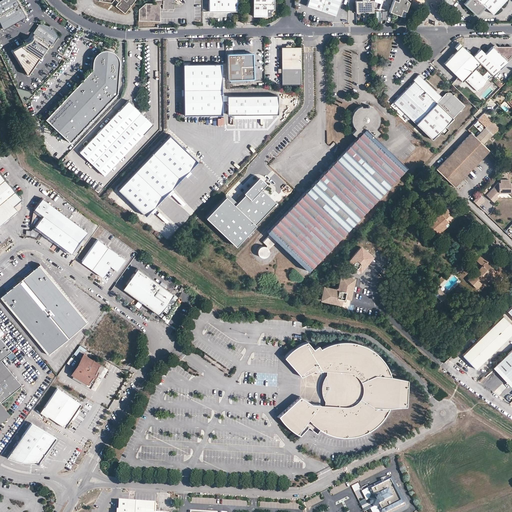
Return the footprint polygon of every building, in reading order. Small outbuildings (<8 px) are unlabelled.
[(0,0),(0,22),(2,27),(24,14),(16,0),(0,0)] [(99,0),(98,1),(111,3),(113,0),(115,0),(118,2),(115,6),(125,14),(135,0),(99,0)] [(139,8),(138,21),(156,20),(156,11),(160,11),(160,3),(163,3),(163,8),(173,8),(173,2),(171,2),(170,0),(154,0),(154,2),(145,2),(139,8)] [(239,0),(210,0),(211,11),(240,11),(239,0)] [(273,0),(252,0),(253,15),(267,15),(270,15),(271,14),(271,12),(271,11),(270,10),(269,10),(272,8),(274,8),(273,0)] [(340,0),(308,0),(306,6),(335,16),(340,0)] [(361,0),(361,1),(356,1),(356,12),(373,12),(373,8),(379,8),(381,0),(383,0),(384,0),(361,0)] [(394,0),(391,11),(405,16),(409,3),(406,0),(394,0)] [(466,0),(463,4),(474,14),(478,14),(485,7),(492,14),(504,0),(466,0)] [(375,19),(386,19),(386,11),(375,11),(375,19)] [(45,25),(39,24),(34,31),(34,33),(35,34),(33,37),(32,36),(30,40),(12,50),(27,75),(49,43),(51,45),(52,44),(58,37),(56,33),(51,28),(47,26),(45,25)] [(473,56),(459,42),(454,48),(456,50),(443,63),(462,81),(464,79),(469,83),(470,82),(472,83),(470,85),(477,91),(493,75),(488,71),(482,77),(474,68),(478,64),(480,63),(473,56)] [(480,48),(473,56),(480,63),(482,64),(488,71),(493,75),(511,56),(511,45),(493,45),(485,53),(480,48)] [(282,47),(282,68),(301,68),(301,46),(290,47),(290,50),(287,50),(285,47),(282,47)] [(118,61),(117,59),(117,58),(116,57),(115,55),(114,53),(112,52),(108,50),(106,49),(103,50),(99,51),(96,52),(95,54),(94,55),(93,56),(92,58),(91,61),(91,69),(44,119),(69,142),(115,92),(118,61)] [(254,53),(228,53),(228,84),(254,83),(254,53)] [(223,113),(222,63),(184,64),(185,114),(223,113)] [(302,84),(301,68),(282,68),(282,84),(302,84)] [(442,95),(418,74),(413,79),(414,80),(391,104),(397,110),(399,108),(416,123),(432,138),(464,103),(452,92),(450,90),(447,90),(446,91),(442,95)] [(496,79),(493,81),(500,87),(502,85),(496,79)] [(278,112),(278,94),(227,94),(228,113),(278,112)] [(154,124),(129,100),(80,151),(105,175),(154,124)] [(357,138),(267,231),(270,234),(277,240),(308,270),(406,168),(375,137),(380,133),(376,129),(378,127),(379,124),(380,122),(380,119),(379,115),(378,112),(376,109),(373,107),(370,105),(367,105),(363,105),(360,106),(358,107),(355,109),(354,111),(352,113),(351,115),(351,118),(351,121),(352,123),(353,126),(354,128),(356,129),(352,133),(357,138)] [(498,128),(484,114),(478,120),(486,127),(493,134),(498,128)] [(493,134),(486,127),(476,137),(483,144),(493,134)] [(470,132),(436,168),(454,185),(489,149),(470,132)] [(170,136),(118,189),(146,216),(198,163),(170,136)] [(21,199),(0,173),(0,221),(1,223),(17,210),(13,206),(21,199)] [(223,193),(203,214),(234,243),(273,201),(260,188),(265,183),(256,175),(242,191),(244,193),(235,202),(226,193),(224,195),(223,193)] [(487,193),(494,200),(499,194),(497,192),(500,189),(509,191),(511,193),(511,184),(510,182),(507,181),(508,178),(502,177),(501,180),(499,180),(487,193)] [(480,192),(474,199),(480,204),(486,197),(480,192)] [(56,209),(41,198),(34,209),(42,215),(35,226),(41,230),(56,209)] [(446,207),(428,223),(435,231),(444,223),(453,216),(446,207)] [(87,231),(56,209),(41,230),(71,252),(87,231)] [(40,216),(33,225),(35,226),(42,215),(40,216)] [(444,223),(435,231),(437,235),(447,226),(444,223)] [(266,245),(265,246),(267,247),(267,249),(268,250),(277,240),(270,234),(263,241),(266,245)] [(125,258),(97,238),(81,260),(102,276),(110,265),(117,270),(125,258)] [(259,246),(258,248),(257,249),(257,250),(257,252),(258,254),(258,255),(260,256),(261,256),(263,256),(264,256),(266,255),(267,254),(268,253),(268,251),(268,250),(267,249),(267,247),(265,246),(264,246),(262,245),(261,246),(259,246)] [(360,245),(348,259),(359,269),(372,255),(360,245)] [(467,280),(476,288),(485,278),(490,283),(495,277),(490,273),(494,269),(486,262),(488,260),(483,255),(482,254),(476,260),(481,265),(467,280)] [(39,264),(0,296),(0,297),(48,354),(87,322),(39,264)] [(173,295),(137,268),(122,288),(158,314),(173,295)] [(490,273),(495,277),(498,273),(494,269),(490,273)] [(348,297),(352,277),(339,274),(337,286),(334,288),(322,285),(319,298),(339,303),(339,300),(344,301),(345,296),(348,297)] [(433,292),(442,301),(447,296),(438,287),(433,292)] [(511,323),(503,315),(462,353),(475,367),(511,332),(511,323)] [(12,350),(0,336),(0,421),(10,413),(1,402),(22,384),(1,359),(12,350)] [(388,364),(382,355),(378,352),(373,347),(364,343),(358,341),(353,340),(345,340),(339,340),(335,341),(329,343),(322,347),(320,344),(314,347),(308,340),(304,341),(296,345),(285,356),(302,375),(315,369),(323,369),(323,370),(328,369),(328,373),(326,375),(325,377),(324,381),(323,383),(323,386),(323,392),(325,398),(326,400),(326,404),(321,404),(321,403),(313,403),(301,395),(279,415),(283,420),(288,426),(294,430),(301,434),(307,428),(310,425),(313,429),(318,432),(320,428),(322,429),(327,432),(335,434),(343,436),(349,436),(356,435),(365,432),(371,429),(380,422),(385,416),(390,409),(391,406),(393,406),(408,405),(409,378),(397,375),(393,374),(392,372),(388,364)] [(511,348),(495,364),(511,381),(511,348)] [(99,365),(85,357),(86,355),(84,354),(73,373),(88,382),(99,365)] [(82,403),(57,388),(46,408),(45,407),(41,413),(49,418),(51,417),(67,427),(82,403)] [(57,436),(31,422),(6,457),(15,462),(22,465),(35,466),(37,464),(42,464),(46,457),(54,442),(54,441),(57,440),(58,438),(57,436)] [(48,457),(55,445),(54,442),(46,457),(48,457)] [(399,487),(393,476),(370,487),(374,495),(372,498),(374,502),(376,506),(380,506),(382,511),(387,511),(407,502),(401,491),(402,490),(400,486),(399,487)] [(155,511),(156,503),(120,500),(119,510),(117,510),(117,511),(155,511)]
